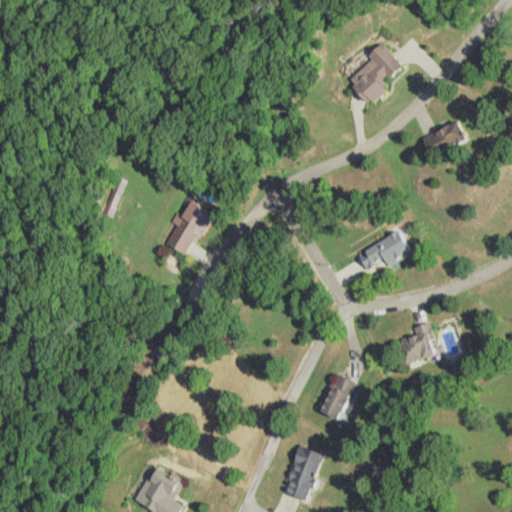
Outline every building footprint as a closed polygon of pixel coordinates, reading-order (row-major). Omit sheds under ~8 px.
[(369,60),(344,84),(366,107),(388,86),(383,82),(401,65),(379,43),(366,56),(369,60)] [(459,142),(452,125),(421,138),(428,155),(459,142)] [(163,244),(185,258),(212,216),(190,202),(163,244)] [(368,275),(410,253),(399,231),(357,253),(368,275)] [(406,365),(439,355),(431,330),(398,340),(406,365)] [(356,383),(335,374),(319,411),(340,420),(356,383)] [(308,500),(323,453),(298,445),(283,491),(308,500)] [(135,504),(150,511),(178,511),(182,505),(174,502),(184,481),(152,466),(135,504)]
